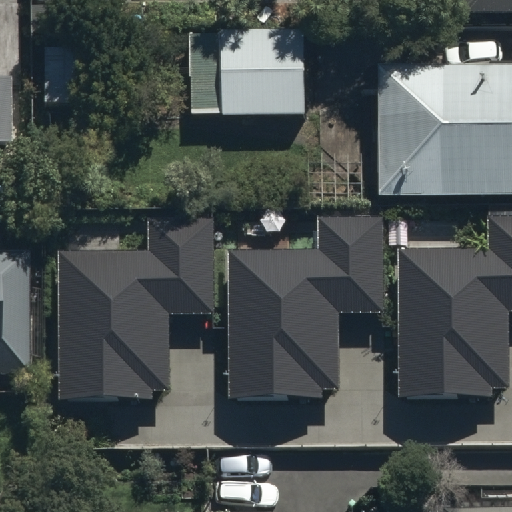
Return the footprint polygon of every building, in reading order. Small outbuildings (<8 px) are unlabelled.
[(511,0),(468,0),(469,24),(511,23),(511,0)] [(306,48),(193,49),(194,133),(308,131),(306,48)] [(89,52),(40,51),(40,119),(89,119),(89,52)] [(511,87),(379,86),(378,199),(511,197),(511,87)] [(19,96),(0,94),(0,144),(17,145),(19,96)] [(396,249),(397,399),(507,398),(507,313),(511,312),(511,214),(485,215),(485,249),(396,249)] [(228,251),(229,400),(339,400),(338,314),(382,314),(382,216),(317,216),(317,250),(228,251)] [(59,253),(60,403),(169,402),(169,317),(213,317),(213,218),(148,218),(148,253),(59,253)] [(30,268),(0,267),(0,387),(28,388),(30,268)]
